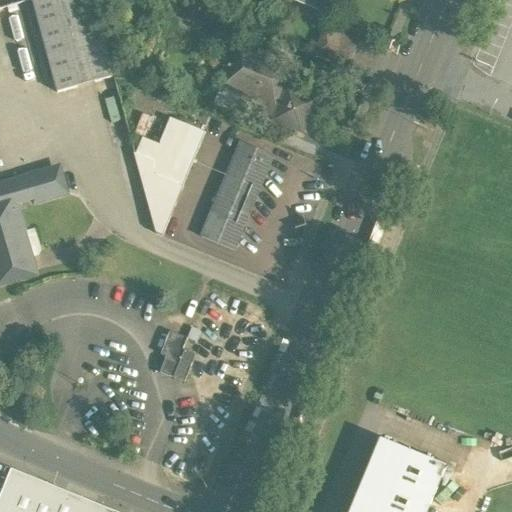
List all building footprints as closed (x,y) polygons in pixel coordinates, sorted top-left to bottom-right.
[(92,0),(35,0),(32,1),(57,94),(114,78),(92,0)] [(288,0),(331,18),(338,0),(288,0)] [(357,44),(324,30),(313,57),(346,70),(357,44)] [(291,69),(240,48),(224,86),(275,107),(282,91),(291,69)] [(315,101),(287,90),(286,92),(282,91),(275,107),(279,109),(273,122),(302,134),(308,118),(315,115),(312,108),(315,101)] [(171,120),(160,147),(143,140),(136,157),(153,163),(148,174),(182,189),(205,134),(171,120)] [(240,144),(201,238),(234,252),(273,158),(240,144)] [(28,178),(0,185),(0,284),(34,275),(21,233),(23,233),(14,203),(33,198),(28,178)] [(187,369),(192,354),(180,351),(176,366),(187,369)] [(380,441),(350,511),(427,511),(445,468),(380,441)] [(0,511),(112,511),(15,472),(0,508),(0,511)]
